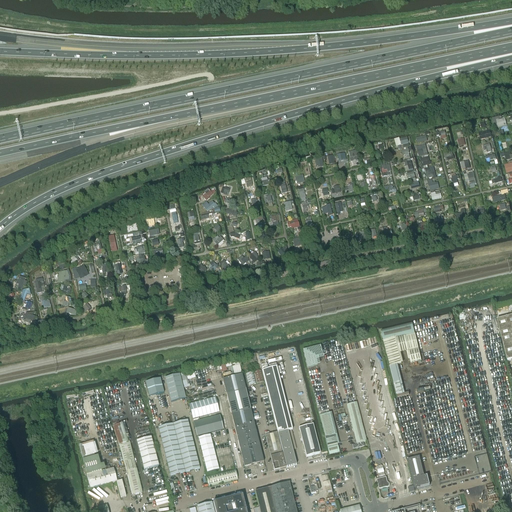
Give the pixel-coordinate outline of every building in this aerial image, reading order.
[(507,123),(506,117),(496,120),(497,124),(495,125),(496,128),(502,126),(502,125),(507,123)] [(418,143),(428,141),(426,135),(416,137),(418,143)] [(492,152),(490,144),(483,146),(484,149),(487,149),(487,153),(492,152)] [(434,176),(434,174),(432,173),(431,173),(431,171),(426,172),(427,179),(433,177),(434,176)] [(209,198),(212,195),(209,191),(205,195),(203,196),(207,200),(209,199),(209,198)] [(343,212),(341,203),(334,204),(336,213),(343,212)] [(467,217),(465,210),(461,211),(461,214),(456,215),(458,222),(464,221),(463,218),(467,217)] [(214,221),(218,217),(215,214),(210,217),(209,218),(212,222),(214,221)] [(388,235),(387,227),(379,229),(380,232),(383,231),(384,235),(388,235)] [(222,243),(224,241),(220,237),(219,238),(217,237),(215,239),(216,241),(214,243),(217,246),(221,242),(222,243)] [(269,257),(264,252),(260,256),(265,261),(269,257)] [(247,262),(241,256),(237,260),(243,266),(247,262)] [(230,269),(223,261),(219,264),(224,270),(225,269),(227,272),(230,269)] [(218,268),(212,262),(210,265),(211,267),(209,269),(211,271),(212,270),(214,272),(218,268)] [(207,271),(204,266),(203,267),(201,265),(197,268),(200,272),(200,273),(201,275),(207,271)] [(42,286),(44,286),(44,283),(41,284),(41,282),(36,283),(37,288),(36,288),(36,290),(43,289),(42,286)] [(70,293),(71,289),(68,288),(68,287),(64,286),(62,293),(66,294),(66,293),(70,293)] [(24,302),(27,294),(30,295),(29,289),(23,290),(20,301),(24,302)] [(30,310),(32,305),(25,302),(22,310),(27,311),(28,309),(30,310)] [(33,322),(35,317),(32,316),(33,313),(26,313),(25,316),(26,316),(25,319),(26,319),(25,322),(30,324),(31,321),(33,322)] [(511,315),(497,320),(507,361),(511,359),(511,315)] [(383,341),(415,334),(412,324),(381,331),(383,341)] [(317,360),(324,358),(321,345),(303,349),(307,367),(318,365),(317,360)] [(411,363),(421,361),(418,349),(408,351),(411,363)] [(230,371),(228,362),(225,363),(219,364),(216,365),(218,371),(219,373),(230,371)] [(293,430),(277,367),(262,370),(286,468),(296,465),(288,431),(293,430)] [(193,370),(185,372),(188,380),(195,378),(193,370)] [(257,384),(264,382),(261,370),(254,372),(257,384)] [(249,386),(256,384),(253,372),(246,374),(249,386)] [(179,374),(165,378),(171,402),(185,399),(179,374)] [(264,462),(242,375),(222,379),(244,467),(264,462)] [(160,379),(146,382),(149,397),(164,393),(160,379)] [(393,383),(396,396),(403,394),(400,382),(393,383)] [(189,405),(193,419),(219,412),(215,398),(189,405)] [(356,403),(346,405),(356,442),(355,443),(355,445),(354,445),(355,449),(364,446),(363,442),(366,442),(356,403)] [(319,416),(329,455),(339,452),(329,414),(319,416)] [(220,416),(193,423),(196,437),(223,430),(220,416)] [(187,420),(158,428),(170,476),(200,469),(187,420)] [(132,495),(142,493),(137,468),(130,442),(124,423),(113,426),(119,445),(126,471),(132,495)] [(320,454),(313,424),(299,428),(306,457),(320,454)] [(274,471),(286,468),(277,432),(265,435),(274,471)] [(213,447),(210,435),(198,438),(201,450),(204,461),(207,473),(219,470),(216,458),(213,447)] [(137,441),(145,470),(160,466),(152,438),(137,441)] [(98,456),(82,460),(87,476),(102,472),(100,465),(98,456)] [(420,457),(408,460),(415,489),(430,486),(427,476),(424,476),(420,457)] [(379,477),(385,475),(383,466),(377,467),(379,477)] [(87,476),(86,476),(89,488),(117,481),(113,469),(106,471),(102,472),(87,476)] [(235,469),(206,476),(209,487),(238,480),(235,469)] [(386,477),(377,480),(379,489),(386,487),(387,487),(388,487),(389,487),(389,486),(389,485),(389,484),(388,483),(387,483),(388,483),(386,477)] [(117,482),(121,498),(126,497),(122,480),(117,482)] [(296,511),(289,482),(255,491),(260,511),(296,511)] [(242,495),(213,502),(215,511),(246,511),(246,510),(247,510),(246,510),(242,495)] [(214,511),(212,503),(197,506),(198,511),(214,511)]
